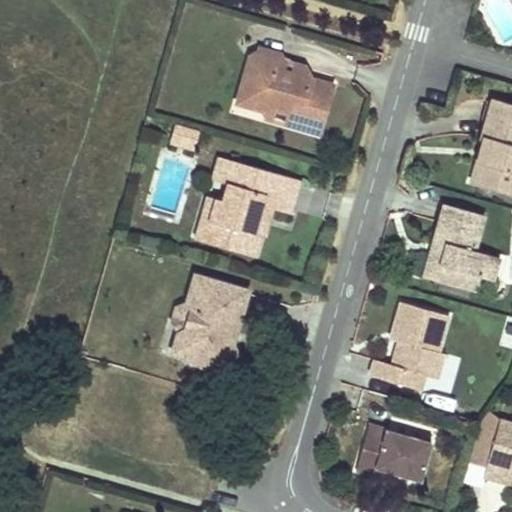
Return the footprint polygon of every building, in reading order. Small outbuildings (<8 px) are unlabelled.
[(275,62),(252,56),(245,62),(239,86),(255,91),(250,109),(266,114),(267,114),(274,111),(286,114),(283,125),(282,126),(315,135),(328,88),(307,82),(297,68),(288,75),(272,71),(275,62)] [(288,75),(297,68),(275,62),(272,71),(288,75)] [(255,91),(239,86),(234,105),(250,109),(255,91)] [(486,137),(493,139),(511,144),(511,104),(494,99),(483,136),(486,137)] [(286,114),(274,111),(267,114),(266,114),(265,120),(283,125),(286,114)] [(199,132),(177,126),(171,145),(193,151),(199,132)] [(486,137),(474,180),(481,182),(493,139),(486,137)] [(511,144),(493,139),(481,182),(511,190),(511,144)] [(230,164),(214,160),(197,221),(205,223),(211,201),(219,203),(230,164)] [(197,221),(191,242),(251,259),(257,238),(250,236),(255,215),(263,217),(265,210),(269,211),(286,216),(295,182),(230,164),(219,203),(211,201),(205,223),(197,221)] [(433,238),(446,242),(474,250),(483,215),(443,204),(433,238)] [(257,238),(261,239),(269,211),(265,210),(263,217),(255,215),(250,236),(257,238)] [(446,242),(433,238),(423,275),(435,278),(446,242)] [(474,250),(446,242),(435,278),(474,289),(478,274),(491,278),(497,256),(474,250)] [(248,290),(195,274),(186,302),(191,311),(187,327),(178,332),(172,352),(186,356),(193,352),(209,357),(212,364),(225,368),(237,361),(231,350),(224,338),(229,322),(238,325),(248,290)] [(448,314),(400,300),(392,329),(407,333),(404,341),(398,339),(392,360),(373,354),(368,371),(420,386),(424,373),(431,347),(438,349),(439,346),(446,321),(448,314)] [(191,311),(186,302),(176,307),(172,322),(178,332),(187,327),(191,311)] [(238,325),(229,322),(224,338),(231,350),(238,325)] [(407,333),(392,329),(389,336),(398,339),(404,341),(407,333)] [(438,349),(431,347),(424,373),(436,376),(444,351),(438,349)] [(209,357),(193,352),(186,356),(190,363),(206,368),(212,364),(209,357)] [(511,421),(498,418),(480,476),(511,486),(511,484),(511,421)] [(373,468),(384,428),(367,423),(354,470),(371,474),(373,468)] [(429,440),(384,428),(373,468),(418,480),(429,440)]
